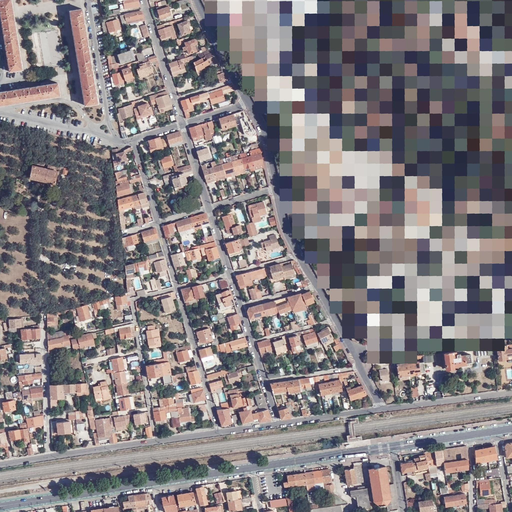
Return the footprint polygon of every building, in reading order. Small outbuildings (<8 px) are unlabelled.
[(0,0),(0,14),(9,72),(21,70),(18,52),(17,43),(16,34),(12,15),(10,0),(0,0)] [(140,6),(137,0),(126,0),(119,2),(119,3),(123,2),(125,9),(140,6)] [(287,0),(291,15),(313,10),(310,0),(287,0)] [(171,15),(167,4),(166,4),(161,6),(156,7),(159,17),(161,16),(161,19),(167,17),(166,16),(171,15)] [(105,11),(104,5),(101,5),(103,17),(111,15),(110,12),(106,13),(106,11),(105,11)] [(89,51),(82,9),(69,11),(72,29),(75,49),(79,70),(81,88),(84,105),(97,103),(89,51)] [(141,11),(119,15),(123,27),(125,27),(124,24),(127,24),(127,23),(144,20),(141,11)] [(463,40),(472,33),(473,32),(471,29),(469,31),(459,15),(451,21),(456,29),(453,31),(457,37),(460,36),(463,40)] [(112,17),(104,19),(102,19),(104,32),(106,31),(104,21),(112,19),(112,17)] [(121,31),(118,19),(106,23),(110,34),(121,31)] [(187,20),(177,24),(182,35),(190,32),(188,26),(190,25),(190,24),(188,20),(187,20)] [(163,24),(156,26),(161,42),(164,41),(163,39),(163,38),(170,36),(171,37),(171,39),(175,38),(172,26),(164,28),(163,24)] [(476,26),(490,46),(492,45),(478,25),(476,26)] [(148,36),(146,29),(143,30),(143,28),(142,28),(141,26),(139,26),(143,37),(148,36)] [(471,49),(479,43),(472,33),(463,40),(462,41),(466,47),(468,45),(471,49)] [(189,54),(198,50),(196,44),(197,44),(198,42),(196,39),(195,38),(185,42),(186,45),(182,47),(184,50),(187,49),(189,54)] [(216,59),(211,49),(198,53),(200,59),(205,57),(208,63),(208,64),(213,61),(216,59)] [(134,60),(131,50),(117,54),(120,64),(134,60)] [(109,54),(107,55),(109,70),(118,67),(117,63),(111,64),(109,54)] [(158,66),(155,55),(148,57),(149,62),(154,60),(156,67),(158,66)] [(177,60),(168,63),(171,72),(184,68),(183,62),(193,59),(191,55),(188,57),(185,58),(177,60)] [(149,62),(148,57),(132,63),(132,65),(132,66),(138,64),(140,68),(136,69),(138,75),(148,72),(152,70),(150,66),(149,62)] [(205,57),(200,59),(193,62),(196,71),(204,67),(204,66),(208,64),(208,63),(205,57)] [(134,81),(129,67),(121,70),(124,80),(126,80),(127,83),(134,81)] [(113,77),(110,77),(112,87),(115,86),(115,84),(123,82),(120,72),(112,74),(113,77)] [(227,81),(223,73),(217,75),(219,83),(227,81)] [(59,96),(57,84),(0,92),(0,105),(3,105),(22,102),(44,98),(59,96)] [(222,93),(233,90),(229,84),(207,92),(210,100),(211,104),(224,100),(222,93)] [(166,91),(149,96),(151,104),(156,103),(158,108),(160,112),(172,108),(166,91)] [(210,100),(207,92),(198,95),(200,103),(210,100)] [(265,101),(272,99),(270,92),(262,95),(265,101)] [(200,104),(197,95),(189,97),(192,106),(200,104)] [(192,106),(189,97),(180,100),(184,113),(193,110),(192,106)] [(133,109),(134,114),(136,119),(141,118),(140,116),(150,113),(149,107),(147,103),(139,106),(140,107),(138,108),(133,109)] [(116,113),(118,122),(121,122),(120,118),(134,114),(133,109),(132,106),(131,104),(117,109),(118,113),(116,113)] [(140,116),(141,118),(153,114),(151,106),(149,107),(150,113),(140,116)] [(245,121),(242,111),(232,114),(235,125),(236,125),(242,123),(242,122),(245,121)] [(235,125),(232,114),(219,118),(222,129),(235,125)] [(304,117),(308,126),(315,122),(311,114),(304,117)] [(410,127),(404,117),(385,128),(391,138),(410,127)] [(212,120),(207,122),(211,133),(215,132),(212,120)] [(189,128),(193,140),(203,136),(200,127),(203,126),(205,133),(204,134),(206,139),(212,137),(211,133),(207,122),(189,128)] [(170,147),(183,143),(179,131),(166,135),(170,147)] [(294,144),(299,151),(316,137),(311,131),(294,144)] [(162,148),(159,137),(148,141),(150,147),(149,147),(151,152),(162,148)] [(254,166),(263,163),(261,153),(262,151),(261,147),(250,150),(254,166)] [(119,148),(111,150),(113,166),(127,162),(124,152),(123,151),(120,152),(119,148)] [(208,148),(196,152),(199,162),(211,159),(208,148)] [(319,164),(325,160),(321,152),(314,156),(319,164)] [(241,153),(245,168),(249,167),(251,171),(254,170),(253,166),(250,155),(247,156),(246,153),(242,154),(241,153)] [(157,159),(160,169),(163,168),(164,172),(170,170),(168,166),(173,165),(170,155),(157,159)] [(234,171),(244,168),(240,156),(239,156),(240,159),(237,159),(236,155),(230,156),(234,171)] [(231,177),(236,175),(234,171),(230,156),(226,158),(227,162),(223,164),(222,162),(223,161),(222,159),(220,159),(225,174),(230,173),(231,177)] [(215,177),(225,174),(220,159),(218,160),(219,163),(215,164),(214,161),(210,162),(212,167),(215,177)] [(59,175),(60,166),(48,163),(47,169),(27,164),(25,173),(29,175),(29,178),(50,183),(53,170),(51,170),(52,167),(56,168),(55,174),(59,175)] [(201,165),(206,180),(215,177),(212,167),(207,169),(205,164),(201,165)] [(192,171),(191,167),(178,171),(175,172),(173,173),(173,175),(183,172),(185,176),(189,175),(188,172),(192,171)] [(128,168),(114,173),(116,179),(115,179),(116,184),(120,182),(128,180),(140,176),(139,174),(131,176),(128,168)] [(187,183),(185,176),(183,172),(173,175),(170,176),(171,178),(174,187),(187,183)] [(363,196),(370,193),(365,178),(358,180),(363,196)] [(121,185),(116,187),(117,197),(134,191),(132,183),(129,184),(128,180),(120,182),(121,185)] [(359,203),(365,200),(356,181),(347,185),(351,194),(355,193),(359,203)] [(338,212),(348,208),(338,184),(328,188),(330,193),(326,195),(329,202),(333,200),(338,212)] [(432,222),(439,212),(405,191),(399,201),(432,222)] [(145,192),(137,194),(140,204),(141,207),(148,205),(145,192)] [(137,194),(131,196),(133,206),(140,204),(137,194)] [(131,196),(118,200),(119,214),(123,213),(123,212),(123,209),(133,206),(131,196)] [(367,223),(372,228),(382,217),(383,218),(389,212),(395,206),(390,201),(389,202),(387,200),(382,205),(384,207),(367,223)] [(251,218),(260,215),(267,213),(263,201),(256,203),(257,206),(249,209),(251,218)] [(473,213),(470,201),(459,204),(458,203),(454,204),(455,212),(460,211),(461,216),(473,213)] [(172,206),(173,212),(181,210),(179,204),(178,204),(172,206)] [(229,212),(230,214),(227,215),(222,216),(227,233),(232,232),(233,234),(241,232),(239,225),(234,226),(231,215),(234,214),(233,211),(229,212)] [(190,217),(193,227),(208,222),(205,213),(190,217)] [(184,219),(187,229),(193,227),(190,217),(184,219)] [(175,222),(178,231),(187,229),(184,219),(175,222)] [(169,233),(174,231),(173,228),(175,227),(176,232),(178,231),(175,222),(163,226),(166,237),(170,235),(169,233)] [(253,235),(257,234),(253,222),(249,223),(252,232),(253,235)] [(155,228),(141,232),(144,242),(158,237),(155,228)] [(475,234),(472,228),(468,229),(468,230),(464,231),(466,238),(471,237),(471,236),(475,234)] [(135,234),(122,238),(123,245),(125,244),(126,246),(138,243),(135,234)] [(266,250),(278,247),(275,234),(269,236),(270,240),(260,243),(262,249),(265,248),(266,250)] [(249,245),(246,237),(240,238),(243,246),(249,245)] [(239,239),(225,243),(229,256),(243,252),(242,246),(239,239)] [(208,260),(219,257),(214,241),(200,246),(200,247),(201,249),(201,250),(205,249),(207,254),(208,260)] [(198,250),(201,249),(200,247),(193,249),(184,251),(185,256),(187,260),(191,259),(191,260),(192,260),(197,258),(198,261),(201,260),(200,257),(198,250)] [(185,263),(182,257),(185,256),(184,251),(181,252),(171,255),(175,266),(185,263)] [(163,255),(149,259),(149,261),(153,261),(156,272),(159,271),(162,271),(165,270),(167,269),(163,255)] [(149,261),(149,259),(137,262),(134,263),(135,270),(138,269),(139,271),(138,267),(140,266),(140,267),(144,266),(144,270),(148,269),(147,262),(149,261)] [(238,261),(240,268),(246,267),(245,263),(246,262),(245,259),(238,261)] [(133,263),(125,265),(125,273),(135,271),(135,270),(133,263)] [(280,263),(269,266),(270,269),(269,269),(271,274),(267,275),(269,283),(284,279),(280,263)] [(280,263),(285,279),(289,278),(288,275),(294,273),(291,264),(282,266),(282,263),(280,263)] [(249,272),(251,280),(257,278),(258,279),(266,277),(264,268),(249,272)] [(511,270),(497,273),(499,286),(511,284),(511,270)] [(235,275),(238,285),(252,281),(251,280),(249,272),(244,273),(235,275)] [(451,287),(450,274),(402,279),(404,292),(407,292),(408,293),(417,292),(426,291),(426,290),(429,289),(430,291),(437,290),(448,289),(447,287),(451,287)] [(220,288),(228,285),(226,280),(223,278),(218,280),(220,288)] [(202,287),(201,284),(181,289),(185,301),(195,299),(195,297),(204,294),(204,293),(202,287)] [(229,298),(232,297),(229,288),(215,293),(219,307),(231,303),(229,298)] [(248,289),(252,299),(257,298),(255,293),(254,288),(248,289)] [(174,291),(152,297),(153,300),(161,298),(164,311),(174,308),(171,298),(176,297),(174,291)] [(301,294),(306,305),(313,301),(309,291),(301,294)] [(127,292),(126,292),(114,296),(117,309),(121,309),(121,306),(120,304),(122,304),(127,303),(126,300),(129,300),(128,292),(127,292)] [(300,293),(287,297),(293,312),(306,308),(300,293)] [(274,300),(275,304),(279,314),(290,309),(286,297),(274,300)] [(107,307),(106,303),(105,299),(92,303),(93,307),(94,316),(97,316),(96,309),(100,308),(100,309),(107,307)] [(261,304),(264,315),(277,311),(275,304),(274,300),(261,304)] [(71,309),(72,312),(73,316),(75,316),(74,311),(77,310),(79,316),(76,316),(77,322),(90,318),(86,306),(88,306),(90,308),(93,307),(92,303),(83,306),(71,309)] [(246,311),(249,319),(264,315),(261,304),(248,307),(246,311)] [(501,319),(499,307),(452,311),(453,325),(457,324),(458,326),(467,325),(476,324),(475,322),(478,322),(478,324),(488,323),(497,321),(497,320),(501,319)] [(46,313),(46,314),(47,329),(57,328),(57,325),(58,325),(58,314),(72,312),(71,309),(71,308),(53,313),(46,313)] [(235,324),(240,322),(237,314),(227,317),(231,329),(236,328),(235,324)] [(407,314),(361,319),(362,332),(366,332),(366,333),(375,332),(383,331),(383,329),(387,329),(388,331),(398,330),(405,329),(405,327),(409,327),(407,314)] [(8,320),(9,328),(13,327),(19,327),(21,327),(20,318),(8,320)] [(289,322),(292,329),(298,327),(295,320),(289,322)] [(135,336),(133,323),(114,327),(114,330),(114,331),(119,330),(120,339),(135,336)] [(34,328),(34,325),(30,326),(31,328),(21,329),(21,339),(40,337),(40,328),(34,328)] [(149,347),(160,345),(157,328),(155,329),(154,325),(147,326),(147,330),(146,330),(149,347)] [(212,338),(209,327),(196,332),(199,342),(203,341),(204,343),(213,340),(212,338)] [(314,327),(302,330),(303,333),(309,331),(309,333),(302,335),(305,345),(306,344),(307,348),(318,344),(317,341),(320,340),(317,333),(314,327)] [(317,333),(320,340),(326,350),(328,349),(326,345),(333,341),(331,338),(332,337),(327,328),(321,331),(317,333)] [(52,331),(47,332),(47,339),(62,336),(64,336),(63,330),(52,333),(52,331)] [(284,335),(287,343),(290,354),(293,353),(292,350),(300,348),(299,341),(297,336),(301,335),(300,333),(300,331),(284,335)] [(91,333),(76,336),(77,339),(79,348),(94,344),(91,333)] [(67,335),(64,336),(62,336),(62,337),(47,340),(48,349),(69,344),(67,335)] [(273,341),(270,342),(272,349),(272,350),(275,349),(276,352),(287,349),(285,343),(287,343),(284,335),(281,336),(282,339),(273,342),(273,341)] [(342,348),(335,336),(333,337),(336,344),(333,346),(335,351),(342,348)] [(231,350),(247,346),(247,345),(244,337),(219,344),(221,352),(226,350),(227,353),(231,352),(231,350)] [(72,349),(79,348),(77,339),(71,340),(72,349)] [(272,349),(270,342),(269,339),(256,342),(259,352),(272,349)] [(292,350),(293,353),(293,355),(303,353),(300,341),(299,341),(300,348),(292,350)] [(511,345),(511,343),(497,346),(499,359),(508,358),(508,355),(511,354),(511,348),(507,349),(507,346),(511,345)] [(190,348),(190,345),(166,351),(168,361),(170,360),(168,353),(176,351),(179,361),(189,358),(186,349),(190,348)] [(210,346),(199,349),(201,357),(212,354),(210,346)] [(493,355),(493,347),(476,349),(476,351),(472,351),(473,355),(476,354),(477,357),(493,355)] [(166,351),(166,350),(162,351),(164,358),(153,360),(154,364),(160,362),(168,361),(166,351)] [(472,363),(471,354),(464,355),(464,356),(461,356),(461,354),(456,354),(456,351),(444,353),(446,369),(453,368),(453,367),(457,367),(457,366),(465,365),(465,364),(472,363)] [(110,369),(111,373),(113,372),(113,371),(123,369),(121,357),(111,359),(112,369),(110,369)] [(162,375),(165,387),(169,386),(169,382),(170,382),(171,389),(173,388),(170,374),(168,361),(160,362),(162,375)] [(424,372),(423,361),(419,362),(418,361),(407,362),(409,375),(419,373),(419,372),(424,372)] [(147,378),(162,375),(160,362),(154,364),(145,365),(147,378)] [(407,362),(406,363),(397,364),(398,376),(409,375),(407,362)] [(207,379),(221,375),(225,374),(224,369),(221,370),(221,371),(206,375),(207,379)] [(241,376),(239,369),(236,370),(236,371),(231,372),(227,373),(225,374),(221,375),(222,377),(224,377),(226,384),(240,380),(239,377),(241,376)] [(379,369),(380,383),(390,382),(389,369),(379,369)] [(176,377),(189,375),(192,384),(200,381),(197,370),(187,371),(170,374),(173,388),(172,382),(177,381),(176,377)] [(111,373),(111,374),(113,374),(114,379),(115,383),(112,383),(113,385),(126,383),(124,371),(113,372),(111,373)] [(41,372),(17,375),(17,378),(19,378),(20,380),(22,380),(23,384),(32,383),(32,379),(42,378),(41,372)] [(331,392),(338,391),(341,390),(339,378),(343,378),(342,377),(341,372),(327,374),(331,392)] [(314,384),(316,393),(320,392),(320,395),(324,394),(331,392),(327,374),(312,377),(314,384)] [(310,386),(310,385),(308,377),(298,379),(300,388),(310,386)] [(216,388),(223,386),(221,378),(216,380),(216,381),(209,383),(211,392),(216,390),(216,388)] [(350,400),(367,394),(362,385),(351,389),(350,386),(348,387),(345,378),(343,379),(350,400)] [(288,393),(301,391),(300,388),(298,379),(284,381),(287,391),(288,393)] [(103,399),(109,398),(106,381),(99,382),(100,384),(100,386),(98,386),(92,387),(94,398),(102,397),(103,399)] [(280,392),(287,391),(284,381),(269,383),(272,393),(280,392)] [(75,383),(49,384),(50,402),(50,407),(52,407),(52,404),(56,403),(56,399),(63,398),(63,393),(76,392),(75,383)] [(86,383),(75,383),(76,392),(76,395),(81,394),(80,391),(84,391),(84,394),(84,395),(88,394),(86,383)] [(116,386),(117,396),(122,395),(128,394),(126,383),(113,385),(113,386),(116,386)] [(42,396),(42,385),(31,387),(29,387),(31,398),(42,396)] [(31,398),(29,387),(27,387),(28,389),(22,390),(23,399),(22,400),(22,402),(29,401),(30,405),(32,404),(32,401),(31,398)] [(194,402),(205,399),(203,390),(198,391),(198,388),(190,390),(191,394),(188,394),(191,403),(194,402)] [(176,391),(174,392),(174,396),(176,404),(176,407),(184,406),(183,398),(178,398),(176,391)] [(240,396),(239,393),(230,395),(232,401),(229,402),(231,408),(247,404),(244,396),(242,397),(242,395),(240,396)] [(270,418),(262,393),(255,395),(259,410),(258,411),(257,408),(254,409),(255,412),(251,413),(252,419),(258,418),(259,421),(270,418)] [(118,411),(118,416),(121,415),(125,415),(124,410),(131,409),(129,397),(122,398),(122,395),(117,396),(116,396),(115,396),(115,399),(118,399),(118,402),(116,402),(117,408),(120,407),(120,410),(118,411)] [(172,396),(162,398),(163,406),(165,406),(173,404),(172,396)] [(6,398),(2,399),(4,411),(15,409),(14,408),(17,407),(16,399),(7,401),(7,399),(6,399),(6,398)] [(209,418),(204,403),(198,404),(202,420),(209,418)] [(281,419),(295,417),(295,415),(292,407),(291,403),(285,405),(285,406),(280,408),(277,408),(281,419)] [(173,404),(165,406),(165,410),(166,410),(166,412),(170,411),(173,426),(180,425),(179,421),(177,409),(176,407),(176,404),(173,404)] [(252,419),(251,413),(248,406),(248,404),(246,405),(246,407),(243,408),(244,411),(240,412),(243,422),(252,419)] [(163,406),(152,408),(154,420),(166,419),(163,406)] [(177,409),(179,421),(190,418),(190,420),(194,419),(193,416),(190,416),(188,407),(177,409)] [(222,428),(235,426),(234,424),(232,416),(229,408),(221,409),(216,409),(222,428)] [(68,412),(69,419),(72,418),(79,418),(78,411),(68,412)] [(148,411),(127,414),(128,417),(133,416),(134,424),(146,422),(145,415),(148,415),(148,411)] [(118,416),(109,417),(111,428),(114,427),(125,425),(126,425),(129,424),(128,417),(127,414),(125,415),(121,415),(118,416)] [(39,417),(39,416),(25,418),(26,422),(27,426),(27,427),(41,425),(39,417)] [(79,418),(72,418),(74,430),(84,429),(83,417),(79,418)] [(96,428),(97,432),(99,441),(109,439),(110,442),(113,442),(111,433),(111,428),(109,417),(94,419),(96,428)] [(69,419),(51,421),(51,424),(56,423),(57,427),(52,428),(53,433),(57,432),(58,434),(70,431),(69,419)] [(8,430),(10,439),(23,437),(24,442),(29,442),(26,428),(19,429),(19,428),(8,430)] [(465,446),(442,449),(444,463),(467,459),(467,452),(467,447),(465,446)] [(474,449),(475,466),(480,465),(480,462),(497,458),(494,446),(474,449)] [(442,449),(434,451),(436,465),(444,465),(444,463),(442,449)] [(434,451),(425,452),(429,472),(430,473),(437,472),(436,465),(434,451)] [(427,466),(425,454),(419,455),(420,457),(414,458),(414,462),(413,463),(411,463),(413,470),(427,466)] [(411,461),(400,464),(401,472),(413,470),(411,463),(413,463),(412,459),(411,459),(411,461)] [(444,463),(444,465),(445,471),(468,469),(467,459),(444,463)] [(363,481),(361,464),(353,465),(353,467),(344,468),(346,483),(363,481)] [(387,510),(398,508),(394,484),(388,485),(385,466),(368,468),(371,486),(350,489),(351,494),(357,499),(358,508),(370,506),(369,500),(373,499),(373,500),(380,505),(386,504),(387,510)] [(331,481),(329,469),(321,470),(322,482),(323,482),(331,481)] [(322,482),(321,470),(312,471),(314,483),(323,482),(322,482)] [(306,488),(315,487),(314,483),(312,471),(304,472),(306,483),(306,488)] [(292,503),(292,504),(294,504),(292,488),(294,488),(293,485),(306,483),(304,472),(286,475),(287,480),(288,485),(291,497),(292,503)] [(488,479),(476,480),(476,487),(479,487),(480,494),(489,493),(488,479)] [(448,493),(449,493),(468,490),(468,488),(468,483),(461,484),(461,489),(453,490),(453,489),(450,489),(449,482),(447,482),(447,485),(448,489),(448,493)] [(332,504),(348,502),(333,491),(332,483),(323,484),(323,486),(324,496),(333,495),(334,498),(331,498),(332,504)] [(203,484),(195,485),(200,504),(207,503),(205,493),(208,492),(207,486),(203,487),(203,484)] [(221,492),(223,500),(227,500),(240,498),(241,497),(240,489),(236,490),(226,491),(221,492)] [(196,503),(193,491),(177,494),(180,506),(196,503)] [(214,493),(216,501),(223,500),(221,492),(221,491),(214,493)] [(147,492),(145,493),(148,507),(148,511),(154,511),(150,494),(147,492)] [(145,493),(134,495),(136,511),(138,511),(138,508),(148,507),(145,493)] [(466,502),(464,493),(443,496),(445,506),(466,502)] [(173,494),(161,496),(165,511),(177,509),(173,494)] [(134,495),(128,496),(129,500),(122,501),(123,508),(122,508),(123,511),(125,510),(124,507),(131,506),(132,509),(132,511),(134,511),(136,511),(134,495)] [(270,500),(271,507),(287,505),(286,497),(270,500)] [(240,498),(227,500),(229,510),(241,508),(240,498)] [(434,511),(436,511),(435,509),(434,510),(432,499),(418,501),(420,511),(418,511),(417,511),(434,511)] [(495,502),(477,503),(477,508),(489,507),(490,511),(491,511),(502,511),(502,506),(506,506),(505,501),(500,501),(500,502),(496,503),(495,502)] [(218,511),(223,511),(221,503),(204,506),(204,511),(218,511)]
